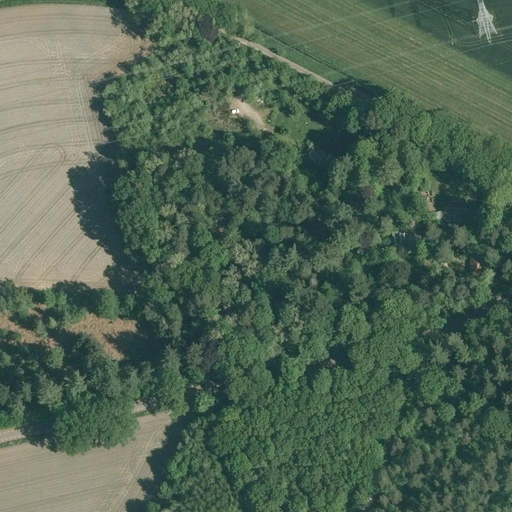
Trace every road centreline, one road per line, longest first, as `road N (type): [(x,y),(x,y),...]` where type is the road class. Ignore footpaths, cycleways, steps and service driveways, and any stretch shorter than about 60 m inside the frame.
road 1 (unclassified): [(161,0),(511,186)]
road 2 (secondary): [(0,438),(386,352)]
road 3 (unclassified): [(511,434),(386,352)]
road 4 (secondary): [(386,352),(511,299)]
